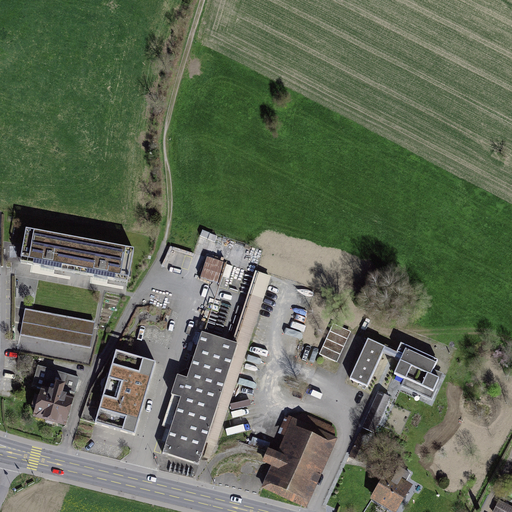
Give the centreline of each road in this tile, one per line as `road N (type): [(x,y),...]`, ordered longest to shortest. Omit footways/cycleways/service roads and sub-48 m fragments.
road 1 (track): [(64,458),(83,390),(170,215),(168,111),(203,0)]
road 2 (primary): [(0,443),(268,511)]
